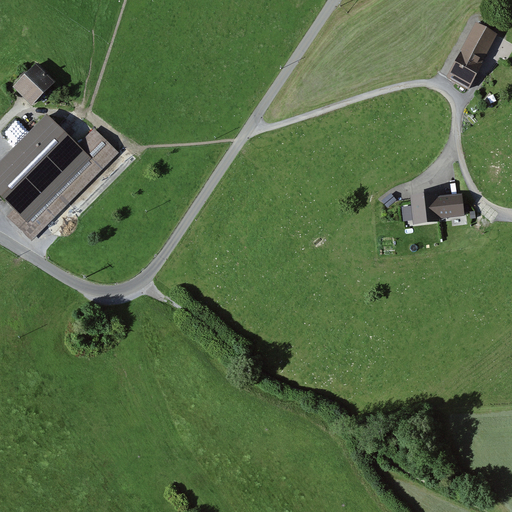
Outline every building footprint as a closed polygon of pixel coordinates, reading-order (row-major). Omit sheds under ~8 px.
[(475,26),(445,80),(468,93),(497,39),(475,26)] [(508,56),(511,47),(511,40),(500,36),(493,50),(508,56)] [(13,92),(31,110),(56,86),(38,68),(13,92)] [(48,119),(0,165),(0,199),(14,213),(8,219),(32,243),(121,155),(96,130),(77,148),(48,119)] [(466,214),(463,190),(412,196),(415,220),(466,214)]
